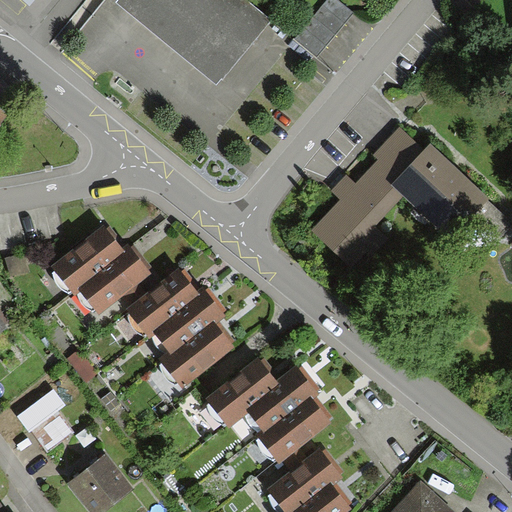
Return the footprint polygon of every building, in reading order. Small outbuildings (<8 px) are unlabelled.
[(269,23),(241,0),(124,0),(118,8),(216,88),(269,23)] [(295,41),(316,57),(344,21),(322,5),(295,41)] [(0,142),(10,129),(0,121),(0,142)] [(405,132),(315,232),(354,267),(382,237),(373,229),(402,198),(451,244),(486,206),(405,132)] [(99,319),(151,279),(139,264),(131,254),(125,259),(111,240),(100,225),(49,266),(99,319)] [(187,391),(235,354),(222,336),(213,325),(224,317),(213,302),(201,287),(196,291),(187,279),(175,264),(119,306),(144,340),(153,333),(176,364),(170,369),(187,391)] [(0,313),(0,338),(12,330),(0,313)] [(319,415),(307,399),(316,392),(305,379),(294,365),(273,381),(264,369),(254,357),(201,399),(225,429),(246,413),(268,440),(262,444),(282,469),(331,430),(319,415)] [(55,388),(18,416),(48,454),(75,433),(60,414),(69,406),(55,388)] [(346,511),(338,501),(328,489),(343,477),(330,461),(318,446),(263,490),(280,511),(346,511)] [(106,457),(71,487),(91,511),(119,511),(139,496),(106,457)] [(446,511),(419,486),(394,511),(446,511)]
